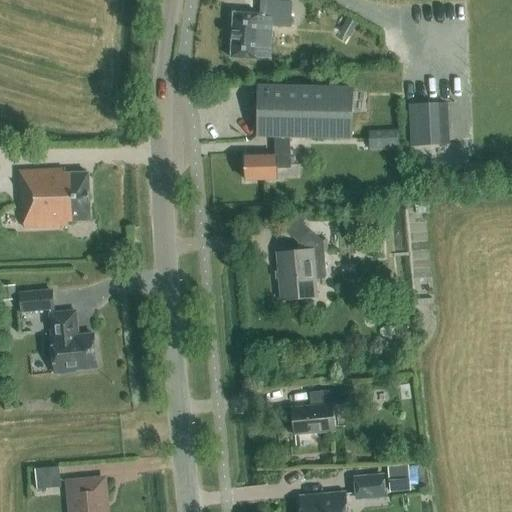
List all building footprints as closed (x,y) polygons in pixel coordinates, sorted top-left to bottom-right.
[(290,28),(291,3),(261,1),(260,15),(235,14),(233,13),(230,59),(232,59),(257,60),(257,58),(269,59),(271,27),(290,28)] [(348,19),(344,26),(354,31),(357,24),(348,19)] [(260,88),(259,136),(274,137),(282,137),(289,137),(351,140),(353,92),(260,88)] [(411,147),(440,146),(438,104),(409,105),(411,147)] [(396,133),(369,134),(369,149),(397,148),(396,133)] [(290,169),(289,137),(274,137),(275,157),(244,158),(245,181),(276,180),(276,169),(290,169)] [(90,221),(88,174),(64,175),(64,170),(19,172),(20,210),(23,210),(23,228),(67,227),(66,222),(90,221)] [(281,229),(290,237),(303,222),(294,214),(281,229)] [(372,229),(372,217),(348,218),(349,230),(372,229)] [(325,266),(325,262),(323,241),(309,230),(298,243),(299,255),(278,257),(282,298),(315,295),(313,268),(316,267),(320,271),(324,266),(325,266)] [(16,300),(14,286),(0,287),(0,290),(1,302),(16,300)] [(54,311),(52,291),(17,294),(19,314),(54,311)] [(75,312),(49,314),(52,337),(51,337),(52,344),(44,345),(45,359),(53,358),(54,374),(75,372),(74,371),(96,369),(93,335),(78,336),(75,312)] [(332,406),(348,404),(346,390),(318,393),(320,407),(293,409),(293,408),(292,408),(294,437),(295,437),(295,435),(333,432),(333,433),(334,433),(332,406)] [(60,488),(58,468),(34,470),(36,490),(60,488)] [(387,470),(388,482),(408,480),(407,468),(387,470)] [(356,499),(384,497),(383,477),(355,479),(356,499)] [(106,511),(103,480),(68,483),(71,511),(106,511)] [(345,511),(344,494),(300,498),(301,511),(345,511)]
